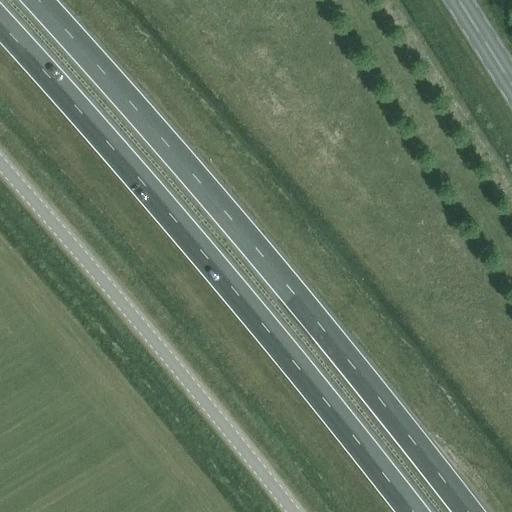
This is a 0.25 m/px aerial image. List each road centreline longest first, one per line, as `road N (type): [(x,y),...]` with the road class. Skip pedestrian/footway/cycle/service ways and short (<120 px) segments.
road 1 (trunk): [(467,511),(221,208),(36,0)]
road 2 (trunk): [(0,22),(298,367),(411,511)]
road 3 (unclassified): [(0,163),(292,511)]
